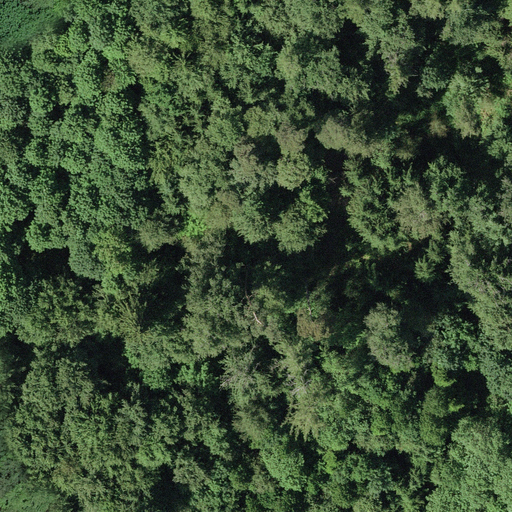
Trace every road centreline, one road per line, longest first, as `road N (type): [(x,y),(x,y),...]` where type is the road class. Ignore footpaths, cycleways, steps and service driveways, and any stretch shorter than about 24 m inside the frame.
road 1 (track): [(136,0),(132,76),(187,285),(225,390),(325,511)]
road 2 (track): [(255,426),(167,490),(109,511)]
